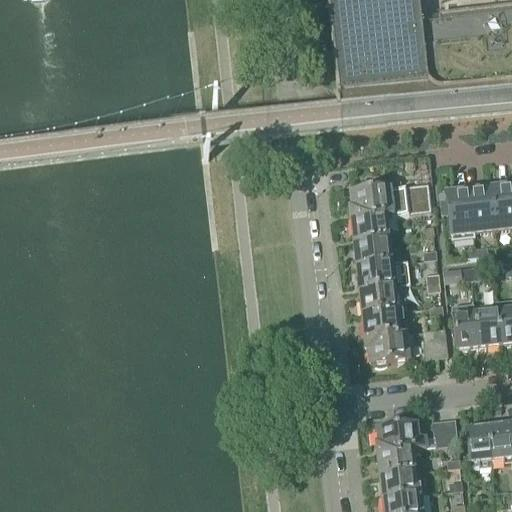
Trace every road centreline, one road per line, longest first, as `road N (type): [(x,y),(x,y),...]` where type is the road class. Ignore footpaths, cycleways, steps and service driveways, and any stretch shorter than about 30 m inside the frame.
road 1 (residential): [(321,412),(279,0)]
road 2 (residential): [(321,412),(511,391)]
